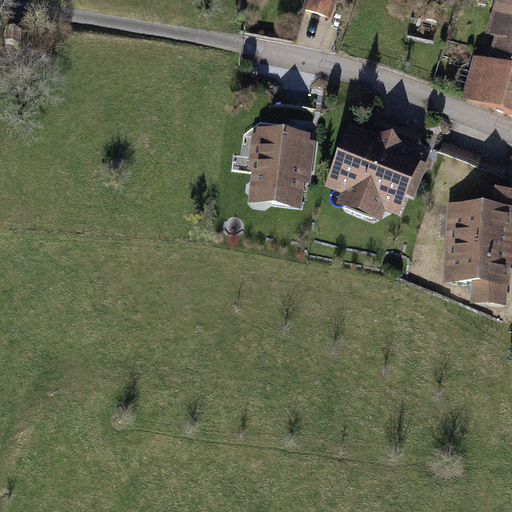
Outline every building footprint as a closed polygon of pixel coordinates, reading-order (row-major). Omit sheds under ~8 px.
[(337,0),(308,0),(305,11),(331,20),(337,0)] [(477,63),(466,99),(511,115),(511,7),(501,3),(492,32),(501,36),(493,69),(477,63)] [(315,143),(262,137),(254,206),(300,211),(305,161),(313,162),(315,143)] [(344,170),(336,189),(349,195),(345,205),(382,219),(386,210),(396,214),(405,193),(419,186),(413,173),(417,162),(400,155),(394,140),(378,146),(357,137),(352,150),(338,154),(344,170)] [(451,248),(510,251),(511,206),(511,194),(505,194),(505,213),(452,211),(451,248)] [(510,251),(451,248),(449,285),(501,288),(500,307),(508,308),(510,251)]
